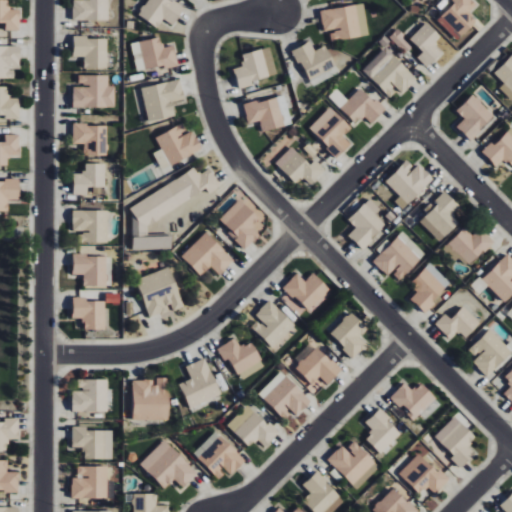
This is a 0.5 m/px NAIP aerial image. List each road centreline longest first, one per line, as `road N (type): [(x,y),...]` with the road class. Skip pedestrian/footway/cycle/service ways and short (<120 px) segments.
road 1 (residential): [(275,11),(223,19),(204,39),(207,95),(228,146),(511,446)]
road 2 (residential): [(44,355),(142,351),(206,321),(511,17)]
road 3 (residential): [(44,0),(44,511)]
road 4 (residential): [(226,511),(406,340)]
road 5 (residential): [(511,226),(411,121)]
